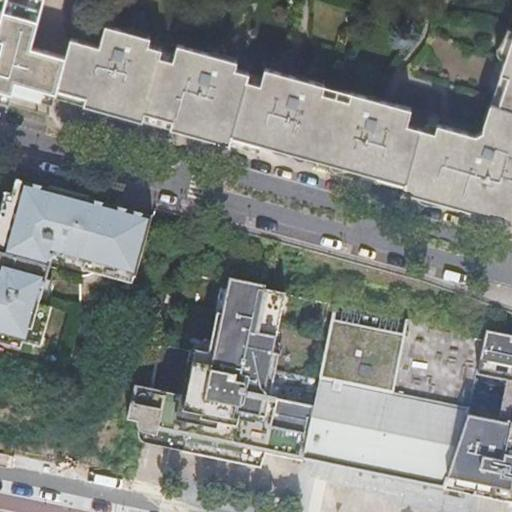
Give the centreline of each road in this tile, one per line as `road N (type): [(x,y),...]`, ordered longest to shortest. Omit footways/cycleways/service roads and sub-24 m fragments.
road 1 (residential): [(452,255),(415,229),(283,193)]
road 2 (residential): [(277,223),(408,259),(452,255)]
road 3 (residential): [(283,193),(164,160),(122,168)]
road 4 (residential): [(122,168),(158,189),(277,223)]
road 5 (residential): [(0,132),(122,168)]
